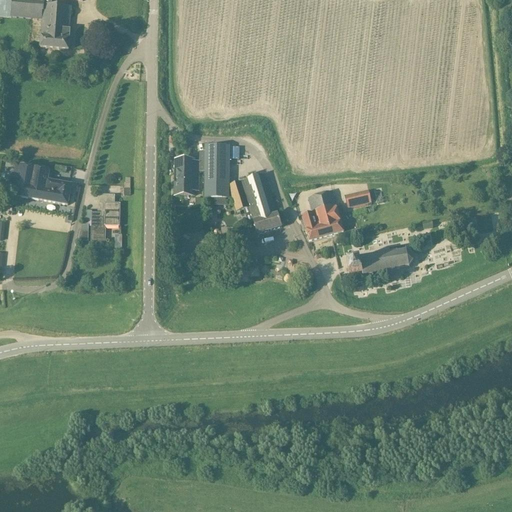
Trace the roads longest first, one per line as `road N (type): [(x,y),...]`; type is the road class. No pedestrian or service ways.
road 1 (unclassified): [(5,287),(41,290),(63,276),(116,79),(132,55),(151,45)]
road 2 (unclassified): [(323,301),(261,159),(230,141),(187,138),(151,105)]
road 3 (unclassified): [(149,340),(151,105)]
road 4 (tertiary): [(247,337),(396,324)]
road 5 (tertiary): [(396,324),(511,275)]
